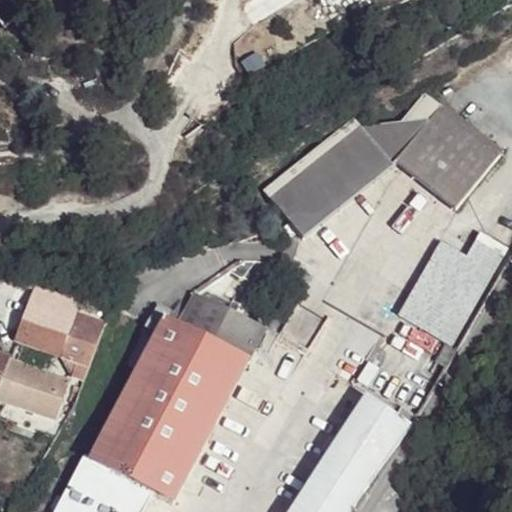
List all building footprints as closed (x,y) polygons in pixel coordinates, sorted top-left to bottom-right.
[(300,240),(392,165),(451,215),(499,155),(442,106),(430,121),(358,128),(267,200),(300,240)] [(451,229),(399,317),(451,348),(501,259),(451,229)] [(38,280),(15,340),(61,358),(77,364),(72,379),(84,384),(109,307),(38,280)] [(195,296),(177,328),(248,365),(266,332),(195,296)] [(92,463),(91,466),(154,499),(172,507),(248,365),(177,328),(166,322),(92,463)] [(446,368),(456,351),(446,346),(436,363),(446,368)] [(282,347),(275,358),(292,368),(299,358),(282,347)] [(0,405),(53,426),(66,387),(8,365),(10,359),(0,355),(0,405)] [(77,364),(61,358),(72,379),(77,364)] [(368,399),(352,424),(356,427),(371,401),(368,399)] [(362,473),(374,481),(410,430),(396,419),(371,401),(356,427),(370,435),(357,457),(368,465),(362,473)] [(416,418),(402,410),(396,419),(410,430),(416,418)] [(312,487),(295,511),(300,511),(315,489),(356,427),(352,424),(312,487)] [(315,489),(352,511),(374,481),(362,473),(368,465),(357,457),(370,435),(356,427),(315,489)] [(147,511),(154,499),(91,466),(83,462),(57,511),(147,511)] [(315,489),(300,511),(352,511),(315,489)]
